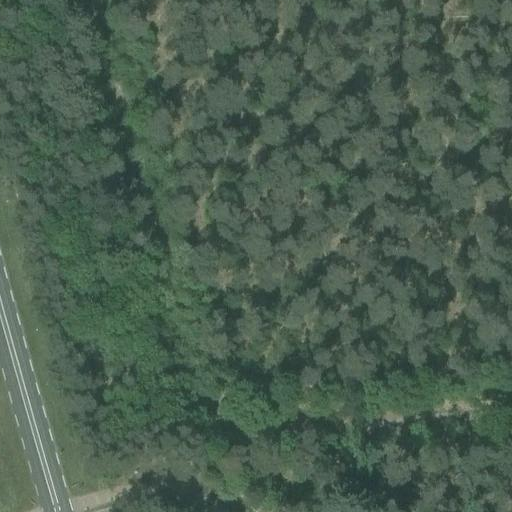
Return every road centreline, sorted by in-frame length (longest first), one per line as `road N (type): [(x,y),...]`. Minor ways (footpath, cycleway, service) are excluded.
road 1 (track): [(511,374),(207,395)]
road 2 (primary): [(59,511),(0,295)]
